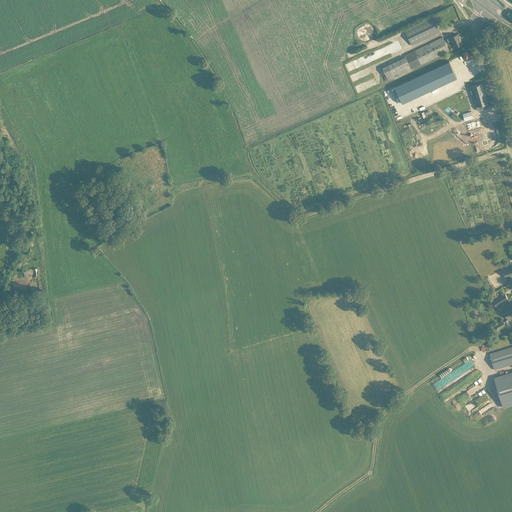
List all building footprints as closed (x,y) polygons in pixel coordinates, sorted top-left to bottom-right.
[(438,14),(428,19),(405,30),(412,45),(440,32),(436,23),(441,20),(438,14)] [(357,40),(371,39),(370,25),(357,25),(357,40)] [(458,34),(453,36),(451,37),(447,39),(448,42),(452,40),(455,46),(462,43),(458,34)] [(450,51),(443,36),(405,55),(405,56),(382,67),(388,80),(450,51)] [(449,61),(395,87),(402,103),(457,78),(449,61)] [(482,83),(477,84),(470,87),(473,95),(477,110),(489,107),(482,83)] [(471,111),(462,114),(464,120),(473,118),(471,111)] [(479,119),(467,123),(469,129),(481,125),(479,119)] [(489,125),(480,128),(482,132),(484,140),(492,138),(489,125)] [(511,267),(503,270),(505,277),(507,276),(508,279),(511,277),(511,267)] [(505,293),(493,301),(496,305),(498,304),(499,304),(508,299),(505,293)] [(511,302),(503,308),(505,310),(503,312),(508,320),(511,317),(511,302)] [(502,320),(493,326),(497,330),(506,325),(502,320)] [(511,346),(489,353),(494,369),(511,363),(511,346)] [(511,371),(494,377),(503,407),(511,404),(511,371)]
